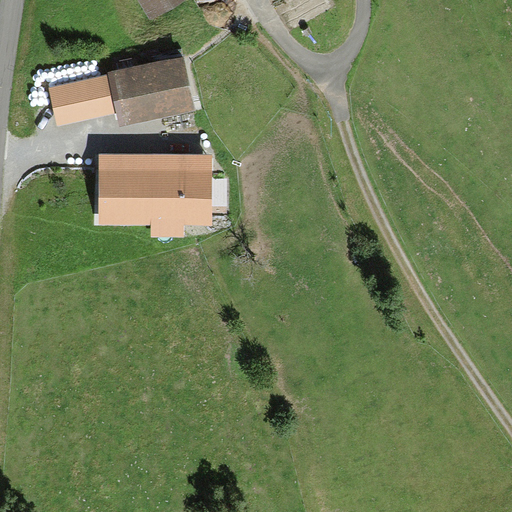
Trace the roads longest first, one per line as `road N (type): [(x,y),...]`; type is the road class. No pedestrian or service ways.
road 1 (track): [(329,73),(365,197),(413,290),(511,422)]
road 2 (residential): [(0,146),(17,0)]
